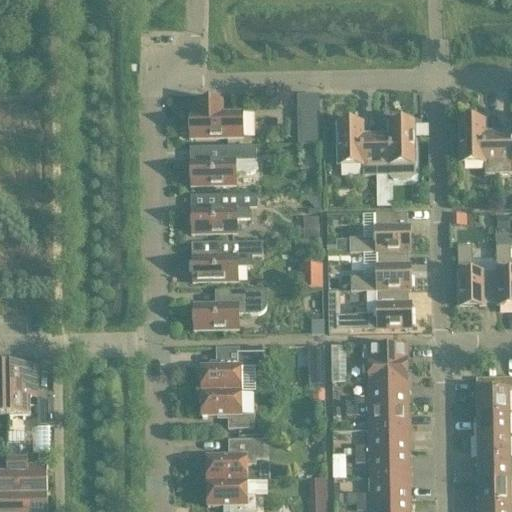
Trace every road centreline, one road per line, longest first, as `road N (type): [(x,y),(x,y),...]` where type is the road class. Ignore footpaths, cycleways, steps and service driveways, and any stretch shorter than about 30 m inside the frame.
road 1 (residential): [(150,346),(152,83),(190,82)]
road 2 (residential): [(440,343),(434,80)]
road 3 (residential): [(190,82),(434,80)]
road 4 (residential): [(443,511),(440,343)]
road 5 (residential): [(157,511),(150,346)]
road 6 (residential): [(0,347),(150,346)]
